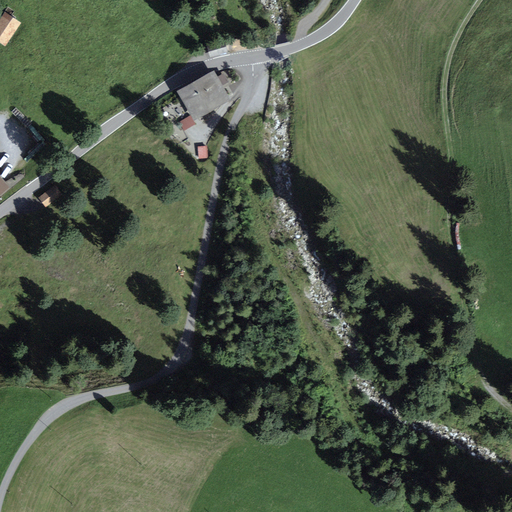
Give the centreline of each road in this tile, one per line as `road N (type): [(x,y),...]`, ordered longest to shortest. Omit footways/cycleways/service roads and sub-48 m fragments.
road 1 (track): [(475,0),(443,75),(451,242),(497,445),(485,480),(431,496),(420,511)]
road 2 (unclassified): [(253,57),(223,151),(178,358),(154,381),(77,400),(49,416),(0,499)]
road 3 (track): [(252,64),(262,241),(325,351),(353,422),(384,449),(485,480)]
road 4 (tertiary): [(253,57),(178,79),(0,213)]
road 5 (tertiary): [(354,0),(313,39),(253,57)]
